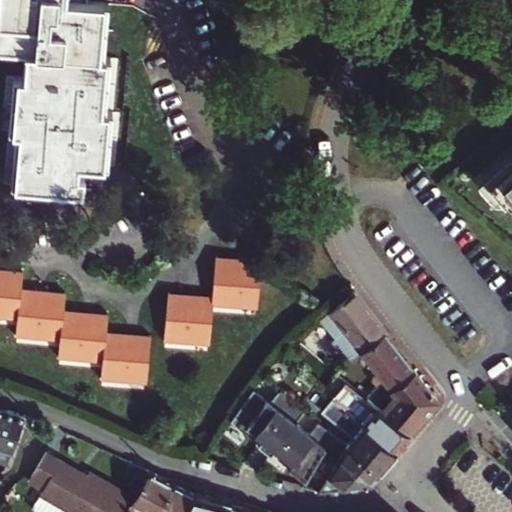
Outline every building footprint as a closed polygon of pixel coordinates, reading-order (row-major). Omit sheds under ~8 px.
[(84,1),(71,0),(0,0),(0,47),(27,50),(25,76),(19,76),(15,130),(16,130),(22,130),(17,184),(45,186),(45,196),(71,199),(72,189),(82,190),(83,174),(77,173),(78,162),(103,165),(107,112),(105,112),(100,111),(103,57),(97,56),(102,3),(84,1)] [(103,57),(107,3),(102,3),(97,56),(103,57)] [(110,58),(104,57),(100,111),(105,112),(110,58)] [(19,76),(13,76),(9,130),(15,130),(19,76)] [(113,112),(107,112),(103,165),(108,165),(113,112)] [(22,130),(16,130),(12,184),(17,184),(22,130)] [(489,173),(511,153),(511,147),(510,147),(481,172),(498,193),(505,192),(489,173)] [(511,153),(489,173),(505,192),(511,200),(511,199),(511,153)] [(260,258),(216,254),(215,260),(238,262),(238,265),(245,266),(246,260),(260,261),(260,258)] [(23,270),(0,268),(0,273),(0,274),(0,277),(8,278),(8,272),(23,273),(23,270)] [(107,335),(107,330),(108,314),(94,313),(94,319),(86,318),(86,315),(64,313),(64,308),(65,297),(42,294),(42,298),(35,297),(35,291),(21,289),(21,287),(23,273),(8,272),(8,278),(0,277),(0,274),(0,273),(0,310),(19,312),(19,317),(18,330),(62,333),(62,338),(61,350),(104,353),(104,359),(103,372),(148,376),(151,336),(137,335),(136,342),(128,341),(129,337),(107,335)] [(66,291),(21,287),(21,289),(35,291),(35,297),(42,298),(42,294),(65,297),(66,291)] [(323,317),(339,338),(350,330),(373,313),(354,288),(323,317)] [(213,294),(170,291),(169,296),(192,298),(191,301),(199,302),(200,295),(213,296),(213,294)] [(257,300),(213,296),(212,301),(256,305),(257,300)] [(109,312),(64,308),(64,313),(86,315),(86,318),(94,319),(94,313),(108,314),(109,312)] [(350,364),(366,351),(389,333),(373,313),(350,330),(339,338),(334,341),(350,363),(350,364)] [(62,333),(18,330),(18,335),(62,338),(62,333)] [(151,334),(107,330),(107,335),(129,337),(128,341),(136,342),(137,335),(151,336),(151,334)] [(208,336),(166,333),(166,338),(208,342),(208,336)] [(293,361),(313,342),(306,333),(284,354),(293,361)] [(418,370),(389,333),(366,351),(385,377),(398,393),(418,370)] [(104,353),(61,350),(60,355),(104,359),(104,353)] [(350,364),(350,363),(339,372),(358,388),(363,393),(368,389),(359,381),(364,375),(350,364)] [(418,370),(398,393),(384,409),(414,434),(443,401),(418,370)] [(148,376),(103,372),(103,378),(147,382),(148,376)] [(251,388),(228,420),(289,464),(310,435),(292,422),(302,408),(276,390),(268,401),(251,388)] [(343,390),(336,397),(400,450),(414,434),(384,409),(363,393),(358,388),(350,396),(343,390)] [(351,429),(356,434),(349,442),(383,469),(400,450),(336,397),(326,409),(351,429)] [(6,409),(0,427),(0,448),(15,454),(29,415),(6,409)] [(356,434),(351,429),(344,438),(349,442),(356,434)] [(334,447),(320,467),(329,473),(322,485),(324,486),(373,481),(383,469),(349,442),(342,453),(334,447)] [(15,454),(0,448),(0,463),(8,471),(15,454)] [(129,511),(139,497),(94,469),(91,474),(53,451),(36,479),(48,488),(47,491),(82,511),(129,511)] [(139,497),(129,511),(159,511),(176,484),(154,471),(139,497)] [(0,488),(0,495),(3,497),(15,489),(3,483),(0,488)] [(186,511),(197,495),(176,484),(159,511),(186,511)] [(82,511),(47,491),(37,506),(46,511),(82,511)] [(227,511),(232,504),(197,495),(186,511),(227,511)]
